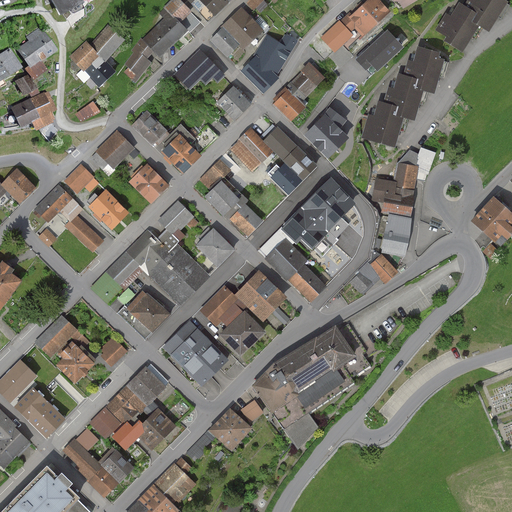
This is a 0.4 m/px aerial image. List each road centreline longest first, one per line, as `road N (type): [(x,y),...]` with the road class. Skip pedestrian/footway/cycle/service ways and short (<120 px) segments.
road 1 (tertiary): [(349,421),(471,283),(475,261),(457,241)]
road 2 (residential): [(349,421),(380,434),(436,381),(511,351)]
road 3 (residential): [(329,169),(366,212),(367,238),(359,259),(309,313)]
road 4 (tertiary): [(457,241),(338,316),(309,313)]
road 5 (residential): [(79,286),(180,184)]
road 6 (residential): [(245,249),(145,350)]
road 7 (residential): [(145,350),(46,451)]
road 8 (residential): [(309,313),(211,413)]
road 9 (residential): [(211,413),(115,511)]
road 10 (residential): [(264,102),(313,33),(349,0)]
